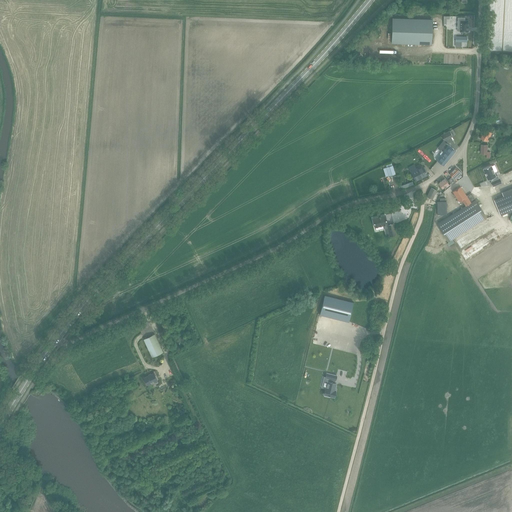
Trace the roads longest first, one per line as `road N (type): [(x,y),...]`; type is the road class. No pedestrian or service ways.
road 1 (unclassified): [(83,336),(281,246),(341,208),(407,192),(441,172),(475,115),(481,0)]
road 2 (secondary): [(0,426),(54,341),(370,0)]
road 3 (track): [(338,511),(424,184)]
